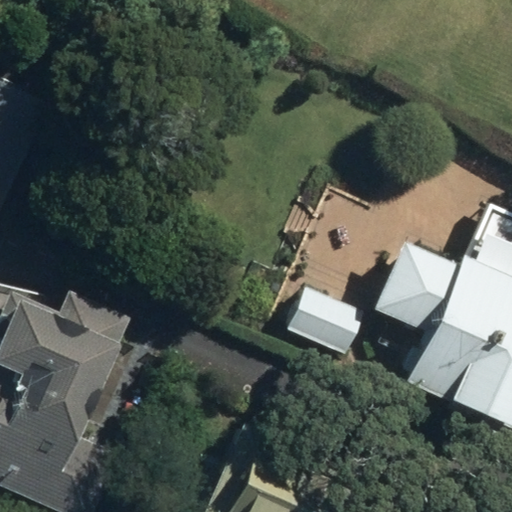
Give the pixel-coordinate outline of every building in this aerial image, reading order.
[(0,203),(48,96),(0,75),(0,203)] [(400,368),(396,378),(511,428),(511,271),(453,246),(449,256),(398,234),(367,305),(413,325),(396,366),(400,368)] [(0,485),(57,511),(96,511),(124,453),(75,430),(126,319),(64,290),(57,304),(0,277),(0,485)] [(362,308),(304,283),(285,325),(343,351),(362,308)] [(229,408),(181,511),(339,511),(304,495),(324,452),(229,408)]
